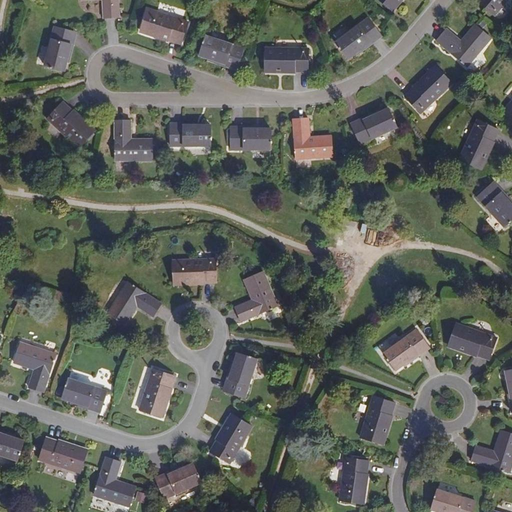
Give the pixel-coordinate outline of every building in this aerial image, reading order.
[(90,0),(103,0),(104,18),(119,18),(118,0),(81,0),(90,0)] [(379,0),(392,11),(401,0),(379,0)] [(508,0),(478,0),(478,1),(495,16),(508,0)] [(141,31),(182,45),(189,23),(148,9),(141,31)] [(356,54),(381,35),(369,18),(336,42),(349,59),(356,54)] [(437,41),(467,67),(491,38),(476,25),(462,42),(447,29),(437,41)] [(65,71),(67,62),(75,32),(55,27),(45,66),(65,71)] [(75,32),(67,62),(70,63),(77,33),(75,32)] [(383,37),(381,35),(356,54),(358,56),(383,37)] [(209,58),(238,68),(245,49),(207,36),(201,55),(209,58)] [(266,48),(265,71),(308,72),(309,50),(266,48)] [(237,71),(238,68),(209,58),(208,61),(237,71)] [(453,83),(437,67),(406,96),(421,113),(453,83)] [(80,148),(95,132),(63,102),(48,119),(80,148)] [(389,109),(381,112),(352,125),(361,144),(397,128),(389,109)] [(352,125),(381,112),(380,110),(351,123),(352,125)] [(294,119),(296,159),(333,157),(332,136),(310,137),(309,119),(294,119)] [(479,120),(460,159),(480,169),(499,130),(479,120)] [(153,140),(131,140),(131,121),(116,121),(116,161),(133,160),(153,160),(153,140)] [(211,126),(202,126),(171,126),(171,146),(211,146),(211,126)] [(271,130),(263,130),(231,130),(231,150),(271,150),(271,130)] [(493,183),(511,204),(511,199),(495,181),(493,183)] [(511,220),(511,204),(493,183),(477,197),(505,227),(511,220)] [(358,188),(347,188),(347,199),(358,199),(358,188)] [(217,283),(216,260),(174,261),(174,284),(217,283)] [(278,307),(264,273),(245,281),(253,301),(236,308),(242,322),(278,307)] [(162,304),(129,283),(108,314),(125,325),(137,306),(153,317),(162,304)] [(497,338),(456,324),(449,345),(490,359),(497,338)] [(396,371),(403,365),(427,344),(414,329),(383,355),(396,371)] [(56,355),(21,343),(15,362),(35,369),(29,388),(44,392),(56,355)] [(427,344),(403,365),(405,367),(429,347),(427,344)] [(235,362),(226,392),(245,398),(257,360),(238,353),(235,362)] [(223,391),(226,392),(235,362),(233,361),(223,391)] [(175,376),(154,369),(140,410),(162,418),(175,376)] [(72,402),(101,411),(108,392),(69,379),(63,399),(72,402)] [(395,403),(373,397),(360,438),(383,445),(395,403)] [(100,414),(101,411),(72,402),(71,404),(100,414)] [(252,427),(233,416),(211,452),(230,464),(252,427)] [(0,430),(0,433),(15,439),(16,436),(0,430)] [(476,446),(472,461),(510,473),(511,465),(511,434),(501,431),(494,452),(476,446)] [(15,439),(0,433),(0,455),(17,461),(24,442),(15,439)] [(88,452),(47,438),(40,459),(81,473),(88,452)] [(121,463),(107,458),(94,496),(130,507),(136,488),(115,481),(121,463)] [(368,462),(345,458),(339,501),(363,504),(368,462)] [(194,464),(185,468),(157,480),(165,498),(202,483),(194,464)] [(157,480),(185,468),(184,466),(156,478),(157,480)] [(439,511),(472,511),(476,502),(438,490),(432,510),(439,511)]
